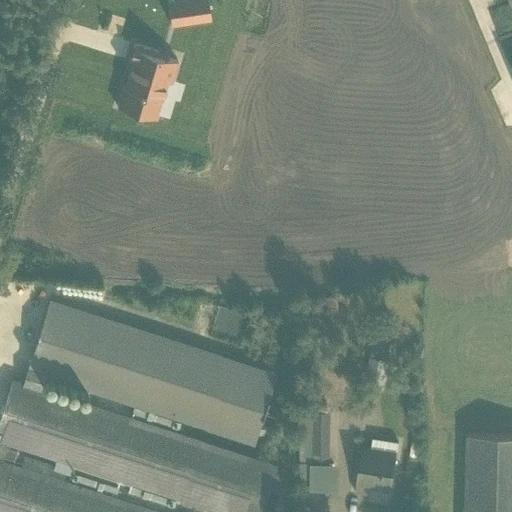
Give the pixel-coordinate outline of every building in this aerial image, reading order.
[(121,83),(163,94),(174,47),(132,37),(121,83)] [(26,312),(14,350),(277,435),(289,398),(26,312)] [(11,366),(0,400),(0,431),(250,511),(254,511),(275,450),(11,366)] [(326,461),(316,461),(316,412),(287,411),(286,488),(325,489),(326,461)] [(511,511),(511,429),(465,428),(462,511),(511,511)] [(358,488),(393,497),(406,452),(370,442),(358,488)] [(193,511),(0,450),(0,511),(193,511)]
